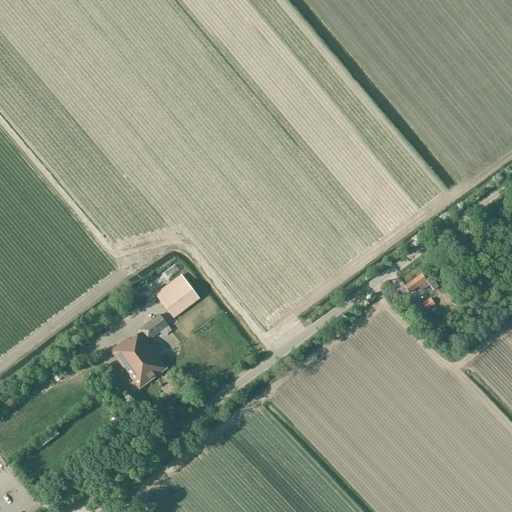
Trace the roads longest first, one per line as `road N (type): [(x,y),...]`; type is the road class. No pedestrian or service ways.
road 1 (unclassified): [(66,511),(511,182)]
road 2 (track): [(276,356),(186,246),(112,251),(0,119)]
